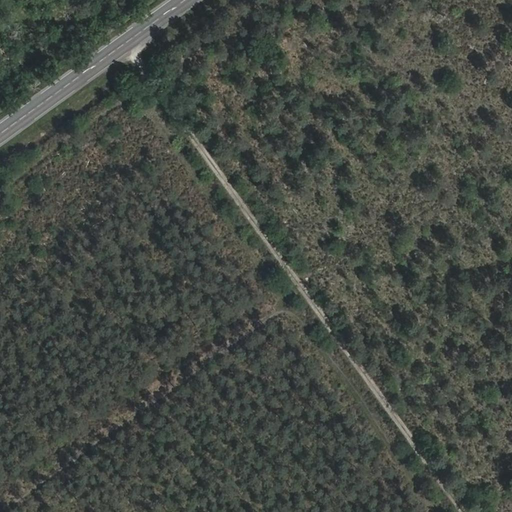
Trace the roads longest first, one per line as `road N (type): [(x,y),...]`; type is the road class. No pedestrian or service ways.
road 1 (track): [(124,44),(462,511)]
road 2 (primary): [(186,0),(0,135)]
